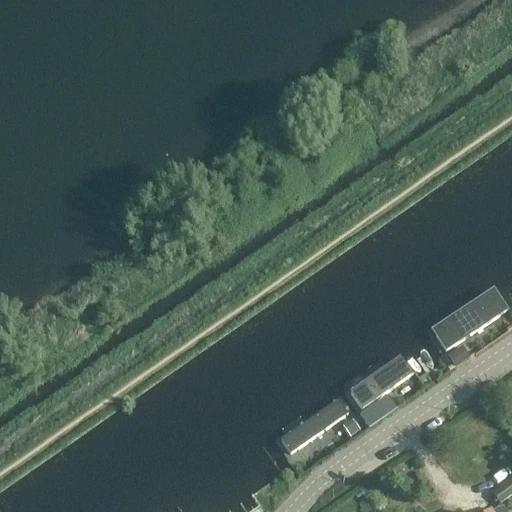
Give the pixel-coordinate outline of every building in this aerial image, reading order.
[(413,324),(447,371),(511,326),(511,314),(511,301),(490,270),(413,324)] [(333,379),(362,422),(430,376),(401,334),(333,379)] [(331,381),(254,431),(283,476),(360,424),(331,381)] [(500,506),(511,497),(511,480),(492,495),(500,506)] [(155,511),(182,511),(174,500),(155,511)]
